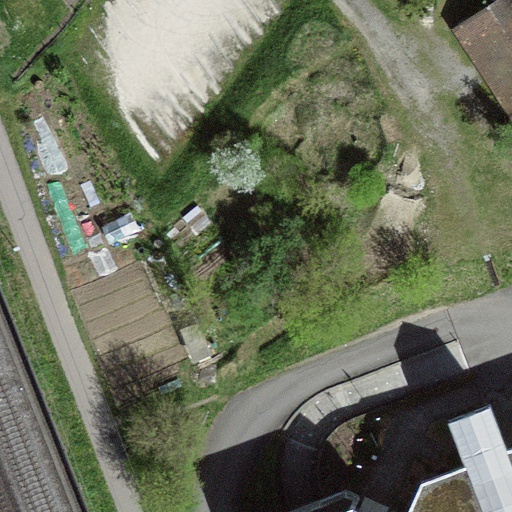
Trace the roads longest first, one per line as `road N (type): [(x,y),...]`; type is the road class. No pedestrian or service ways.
road 1 (unknown): [(511,325),(306,400),(233,453),(212,511)]
road 2 (unknown): [(363,0),(449,171)]
